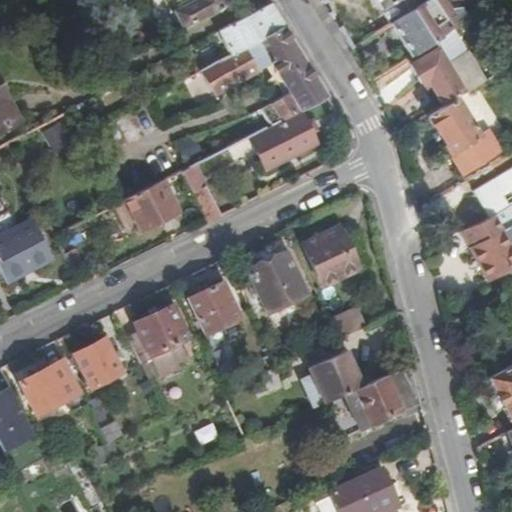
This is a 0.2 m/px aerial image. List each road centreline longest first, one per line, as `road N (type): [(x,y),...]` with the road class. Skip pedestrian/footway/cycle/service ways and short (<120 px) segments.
road 1 (residential): [(377,162),(0,347)]
road 2 (residential): [(470,511),(377,162)]
road 3 (residential): [(377,162),(368,125),(293,0)]
